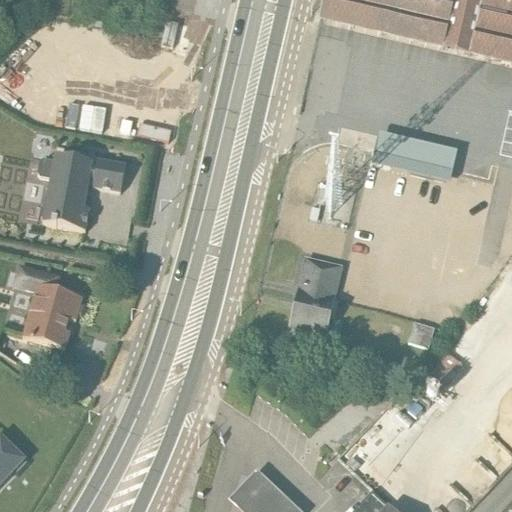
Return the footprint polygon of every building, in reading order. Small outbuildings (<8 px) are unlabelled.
[(511,0),(327,0),(322,28),(511,65),(511,0)] [(511,146),(511,122),(507,122),(502,144),(511,146)] [(373,169),(451,185),(458,154),(379,138),(373,169)] [(119,197),(124,168),(96,163),(95,168),(52,160),(52,164),(42,163),(38,165),(36,177),(38,181),(48,184),(43,212),(41,213),(39,221),(41,224),(41,228),(84,236),(89,215),(83,213),(88,187),(91,188),(91,192),(119,197)] [(303,260),(292,333),(329,339),(340,266),(303,260)] [(59,281),(17,269),(11,291),(33,298),(21,341),(52,350),(63,353),(69,337),(64,335),(68,323),(74,325),(81,302),(56,295),(59,281)] [(413,325),(407,346),(427,352),(434,331),(413,325)] [(459,333),(442,356),(456,366),(473,343),(459,333)] [(402,377),(396,362),(379,370),(386,385),(402,377)] [(413,406),(406,414),(415,421),(422,413),(413,406)] [(0,488),(25,463),(0,438),(0,488)] [(296,511),(280,497),(256,474),(227,504),(236,511),(296,511)] [(383,511),(386,509),(371,494),(354,511),(383,511)]
